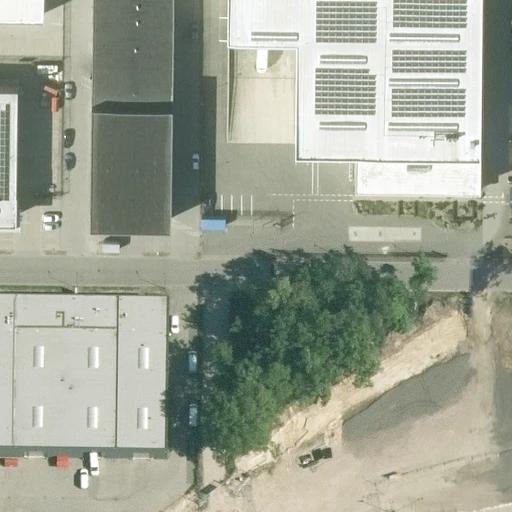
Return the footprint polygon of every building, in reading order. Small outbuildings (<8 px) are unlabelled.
[(0,0),(0,13),(44,15),(43,0),(0,0)] [(93,0),(91,218),(172,219),(174,0),(93,0)] [(482,0),(229,0),(230,31),(299,31),(299,146),(358,146),(358,185),(399,185),(399,190),(483,190),(482,0)] [(19,82),(0,81),(0,217),(17,218),(19,82)] [(0,457),(167,460),(169,307),(0,304),(0,457)] [(511,511),(511,503),(458,511),(511,511)]
